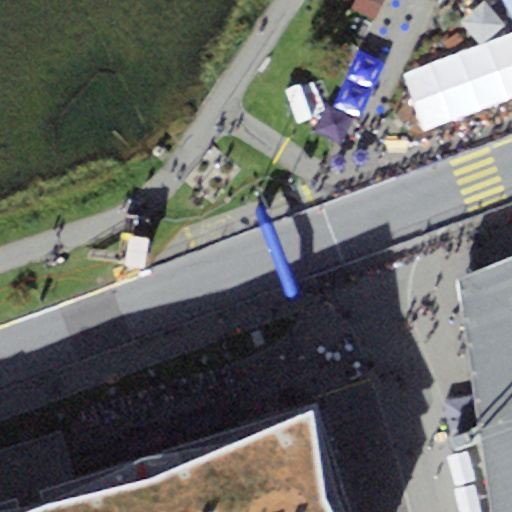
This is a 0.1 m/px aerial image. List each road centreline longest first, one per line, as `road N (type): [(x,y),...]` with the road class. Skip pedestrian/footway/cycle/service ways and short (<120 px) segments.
road 1 (residential): [(0,357),(366,224)]
road 2 (residential): [(366,224),(436,511)]
road 3 (residential): [(366,224),(361,103),(413,0)]
road 4 (residential): [(366,224),(511,170)]
